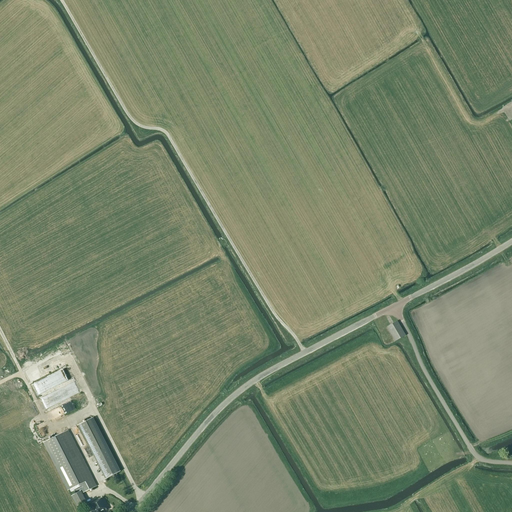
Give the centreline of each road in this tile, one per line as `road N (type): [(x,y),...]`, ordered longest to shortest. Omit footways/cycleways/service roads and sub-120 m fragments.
road 1 (tertiary): [(128,511),(232,395),(396,307)]
road 2 (unclassified): [(511,462),(473,453),(396,307)]
road 3 (track): [(511,104),(473,119),(419,34)]
road 4 (tertiary): [(396,307),(511,241)]
